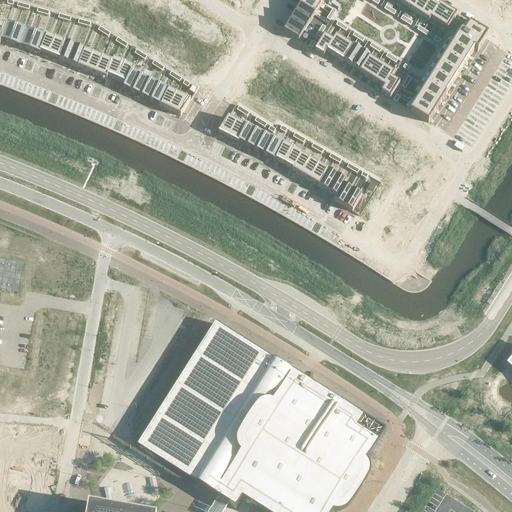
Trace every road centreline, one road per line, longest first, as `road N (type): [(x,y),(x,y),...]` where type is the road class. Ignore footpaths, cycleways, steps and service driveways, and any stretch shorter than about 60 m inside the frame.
road 1 (residential): [(189,149),(380,260),(404,256),(427,238),(469,165)]
road 2 (unclassified): [(391,392),(224,288),(115,232)]
road 3 (unclassified): [(115,232),(59,511)]
road 4 (residential): [(258,33),(440,147)]
road 5 (residential): [(0,72),(189,149)]
road 6 (residential): [(258,33),(189,149)]
road 7 (residential): [(440,147),(508,41)]
road 8 (unclassified): [(115,232),(0,183)]
